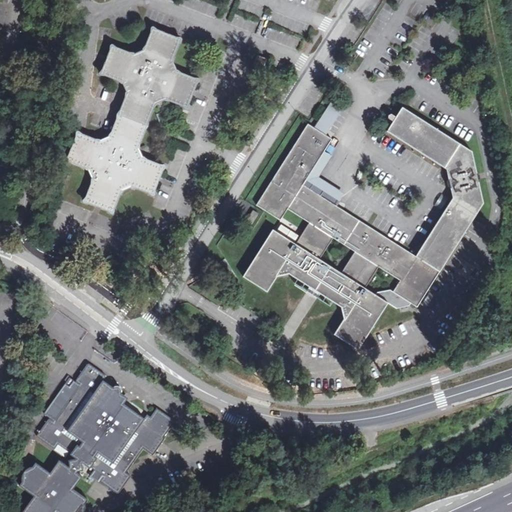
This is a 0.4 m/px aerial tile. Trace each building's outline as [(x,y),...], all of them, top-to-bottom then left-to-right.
[(118,113),(148,124),(156,104),(166,100),(187,108),(199,78),(178,70),(173,60),(182,38),(152,27),(144,49),(134,52),(112,43),(100,74),(122,82),(127,92),(118,113)] [(259,54),(255,63),(264,67),(268,58),(259,54)] [(415,256),(440,272),(476,214),(484,202),(472,150),(403,106),(396,116),(392,113),(389,114),(389,117),(394,120),(387,130),(447,167),(449,175),(447,180),(448,184),(451,187),(453,197),(415,256)] [(148,124),(118,113),(110,134),(100,138),(78,129),(66,159),(88,168),(92,179),(83,201),(113,212),(122,191),(133,186),(154,194),(166,165),(143,156),(139,146),(148,124)] [(409,306),(411,303),(418,307),(440,272),(415,256),(338,207),(303,185),(306,180),(332,140),(308,125),(257,206),(281,220),(288,209),(310,224),(296,245),(319,259),(332,239),(354,253),(342,273),(364,287),(377,266),(401,281),(394,292),(390,290),(377,292),(375,295),(388,303),(395,308),(409,306)] [(303,185),(338,207),(340,204),(341,202),(306,180),(303,185)] [(254,210),(247,222),(253,225),(260,214),(254,210)] [(319,259),(296,245),(274,230),(244,277),(268,292),(277,277),(290,274),(316,291),(342,307),(345,320),(335,335),(359,350),(367,336),(388,303),(375,295),(364,287),(342,273),(319,259)] [(74,281),(81,286),(83,284),(76,278),(74,281)] [(27,479),(25,478),(20,484),(35,495),(22,511),(58,511),(77,511),(83,504),(85,505),(89,498),(75,488),(84,475),(78,471),(84,469),(84,467),(101,479),(99,482),(100,484),(116,496),(118,494),(129,478),(129,476),(125,473),(142,450),(152,457),(165,439),(163,438),(174,423),(173,420),(156,409),(155,409),(148,419),(143,420),(122,405),(124,401),(123,395),(120,393),(121,391),(119,386),(113,387),(113,388),(102,381),(105,377),(104,375),(88,364),(85,365),(76,378),(75,380),(75,383),(70,380),(43,416),(49,420),(46,421),(35,437),(35,439),(52,451),(54,450),(56,447),(70,456),(72,458),(69,459),(70,466),(60,459),(51,471),(36,461),(31,469),(33,470),(27,479)]
